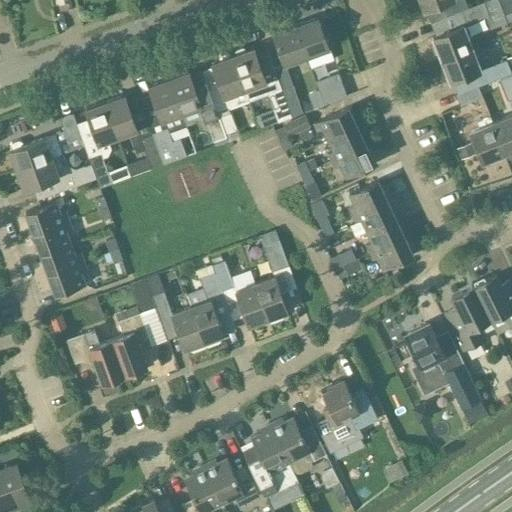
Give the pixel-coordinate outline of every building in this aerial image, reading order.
[(419,0),(424,10),(425,9),(441,4),(446,16),(461,10),(467,8),(464,0),(419,0)] [(498,0),(504,14),(511,10),(511,2),(511,0),(498,0)] [(467,8),(461,10),(467,23),(489,14),(483,1),(467,8)] [(317,17),(294,26),(305,56),(328,48),(317,17)] [(441,59),(471,47),(462,25),(432,37),(441,59)] [(284,64),(305,56),(294,26),(272,33),(284,64)] [(235,53),(232,54),(249,100),(268,93),(277,121),(291,116),(273,69),(264,43),(245,49),(243,47),(236,50),(235,53)] [(471,47),(441,59),(450,81),(465,75),(480,69),(471,47)] [(217,111),(249,100),(232,54),(212,61),(220,85),(209,89),(205,79),(217,111)] [(506,59),(484,68),(490,81),(497,78),(500,77),(511,72),(506,59)] [(225,134),(219,117),(205,79),(194,83),(189,71),(169,78),(182,113),(198,107),(202,118),(205,117),(214,144),(227,140),(225,134)] [(500,77),(497,78),(506,100),(509,99),(511,108),(511,75),(511,72),(500,77)] [(159,110),(147,115),(153,131),(164,163),(186,156),(186,155),(180,138),(172,141),(168,132),(186,125),(182,113),(169,78),(150,85),(153,93),(159,110)] [(293,84),(281,89),(291,116),(302,112),(299,102),(293,84)] [(342,84),(319,92),(323,103),(346,95),(342,84)] [(478,85),(455,94),(460,105),(482,97),(478,85)] [(125,94),(105,101),(118,136),(129,132),(137,129),(128,102),(125,94)] [(98,140),(85,145),(89,156),(91,163),(96,177),(100,186),(130,176),(126,164),(107,170),(103,156),(107,155),(111,147),(108,140),(118,136),(105,101),(86,108),(98,140)] [(304,101),(299,102),(302,112),(312,108),(310,103),(304,101)] [(323,126),(328,139),(357,126),(348,107),(314,122),(317,129),(323,126)] [(81,135),(73,112),(59,117),(64,130),(68,140),(81,135)] [(511,114),(492,122),(504,152),(511,149),(511,114)] [(305,115),(283,124),(287,135),(309,125),(305,115)] [(504,152),(492,122),(489,116),(476,121),(478,127),(470,130),(482,161),(504,152)] [(332,160),(365,144),(357,126),(328,139),(333,149),(328,151),(332,160)] [(10,143),(9,146),(10,150),(9,150),(17,170),(63,153),(85,145),(81,135),(68,140),(64,130),(56,133),(24,145),(22,141),(19,139),(10,143)] [(152,168),(164,163),(153,131),(140,136),(145,149),(147,156),(152,167),(152,168)] [(287,134),(278,138),(284,149),(292,146),(287,134)] [(471,143),(454,150),(459,161),(475,154),(471,143)] [(374,163),(365,144),(332,160),(335,166),(340,164),(346,176),(374,163)] [(96,177),(91,163),(84,166),(84,165),(76,168),(68,165),(63,153),(17,170),(24,190),(53,180),(57,191),(96,177)] [(296,164),(301,174),(309,170),(305,160),(296,164)] [(309,170),(301,174),(305,185),(314,181),(309,170)] [(353,214),(387,198),(378,179),(349,193),(354,204),(349,206),(353,214)] [(95,198),(98,208),(107,205),(103,195),(95,198)] [(366,230),(396,216),(387,198),(353,214),(356,221),(361,219),(366,230)] [(32,232),(68,219),(65,209),(59,211),(55,200),(25,211),(32,232)] [(111,216),(107,205),(98,208),(102,220),(111,216)] [(317,218),(322,229),(331,225),(326,214),(317,218)] [(404,235),(396,216),(366,230),(371,241),(367,243),(370,251),(404,235)] [(32,232),(40,252),(70,241),(67,231),(72,229),(68,219),(32,232)] [(335,235),(331,225),(322,229),(326,239),(335,235)] [(273,240),(262,244),(271,269),(288,263),(277,235),(272,237),(273,240)] [(404,235),(370,251),(374,258),(379,256),(384,268),(413,254),(404,235)] [(105,240),(108,250),(118,247),(115,237),(105,240)] [(40,252),(47,272),(83,259),(80,251),(74,253),(70,242),(70,241),(40,252)] [(118,247),(108,250),(112,262),(122,258),(118,247)] [(330,257),(334,268),(343,264),(339,253),(330,257)] [(83,259),(47,272),(55,293),(85,283),(80,271),(86,268),(83,259)] [(222,260),(211,264),(213,268),(216,275),(221,290),(222,290),(234,286),(224,259),(222,260)] [(343,264),(334,268),(339,278),(348,274),(343,264)] [(221,290),(216,275),(200,280),(203,288),(186,294),(190,305),(205,347),(219,342),(221,338),(220,334),(223,333),(213,303),(225,299),(222,290),(221,290)] [(274,275),(254,282),(266,318),(267,317),(269,324),(283,318),(285,315),(284,311),(287,310),(280,292),(274,275)] [(494,275),(472,286),(489,319),(502,313),(509,327),(511,325),(511,297),(507,300),(494,275)] [(145,277),(129,283),(140,311),(140,312),(156,306),(152,295),(145,277)] [(247,324),(266,318),(254,282),(235,289),(247,324)] [(489,319),(472,286),(450,297),(463,321),(452,327),(463,349),(482,339),(476,326),(489,319)] [(162,291),(152,295),(156,306),(159,316),(170,312),(162,291)] [(190,305),(170,312),(178,334),(182,347),(186,346),(187,349),(193,351),(205,347),(190,305)] [(160,319),(159,316),(156,306),(140,312),(148,335),(151,343),(167,338),(160,319)] [(123,334),(111,338),(124,373),(146,365),(137,339),(148,335),(140,312),(140,311),(117,319),(123,334)] [(428,323),(405,334),(418,362),(410,366),(420,386),(432,389),(448,382),(460,406),(480,396),(464,363),(451,336),(437,342),(434,336),(428,323)] [(124,373),(111,338),(99,342),(94,329),(66,339),(75,362),(81,360),(94,362),(101,382),(124,373)] [(323,409),(326,416),(315,421),(329,451),(363,435),(359,426),(375,418),(361,387),(349,393),(342,379),(329,385),(331,388),(321,392),(327,406),(323,409)] [(480,396),(460,406),(468,422),(488,412),(480,396)] [(427,401),(414,407),(421,420),(433,414),(427,401)] [(281,418),(269,424),(287,462),(288,461),(293,469),(294,469),(296,472),(300,472),(309,468),(313,465),(312,460),(324,454),(309,424),(298,430),(291,417),(282,421),(281,418)] [(287,462),(269,424),(258,429),(260,433),(250,437),(254,445),(242,451),(265,497),(296,481),(287,462)] [(214,459),(203,464),(221,502),(232,497),(234,496),(239,505),(258,496),(244,467),(233,472),(226,458),(216,463),(214,459)] [(24,491),(14,463),(0,468),(0,511),(3,511),(14,509),(9,496),(24,491)] [(210,511),(209,509),(221,502),(203,464),(191,470),(193,474),(183,479),(192,498),(180,503),(184,511),(210,511)] [(344,487),(335,491),(339,500),(348,496),(344,487)] [(158,511),(152,500),(141,506),(142,508),(135,511),(158,511)]
